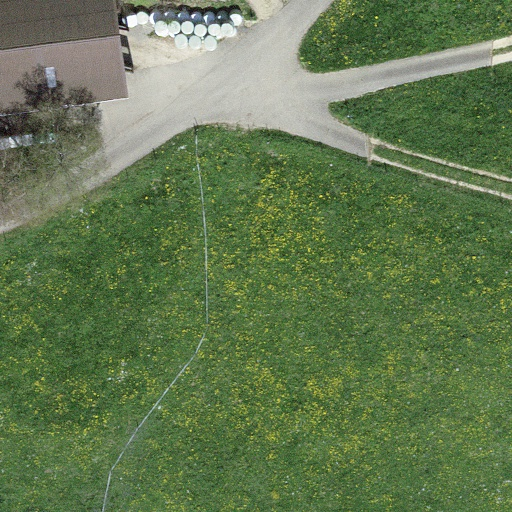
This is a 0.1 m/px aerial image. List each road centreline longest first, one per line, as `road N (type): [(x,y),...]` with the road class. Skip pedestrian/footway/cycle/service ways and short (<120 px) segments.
road 1 (unclassified): [(0,218),(152,138),(314,0)]
road 2 (track): [(208,98),(511,189)]
road 3 (track): [(208,98),(335,83),(511,47)]
